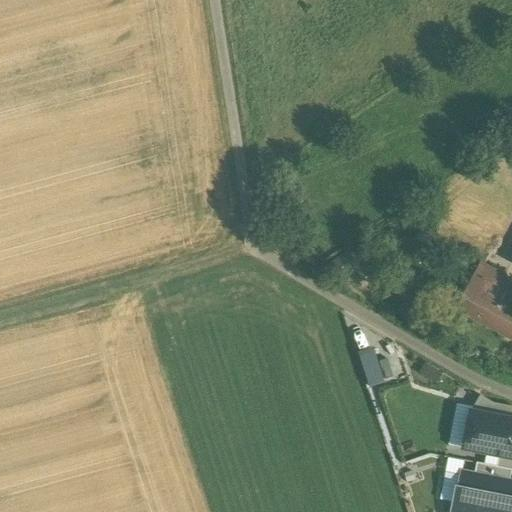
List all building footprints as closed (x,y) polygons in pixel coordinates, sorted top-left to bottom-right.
[(505,277),(481,264),(474,278),(484,284),(498,291),(505,277)] [(511,298),(498,291),(484,284),(467,317),(504,336),(511,321),(511,298)] [(365,349),(350,354),(360,388),(375,383),(365,349)] [(479,397),(470,415),(511,423),(511,419),(511,408),(494,406),(479,397)] [(511,423),(470,415),(467,415),(460,451),(486,456),(511,460),(511,423)] [(484,467),(510,472),(511,472),(511,460),(486,456),(484,467)] [(476,465),(474,474),(509,481),(510,472),(484,467),(476,465)] [(511,511),(511,482),(509,481),(474,474),(460,472),(452,511),(511,511)]
